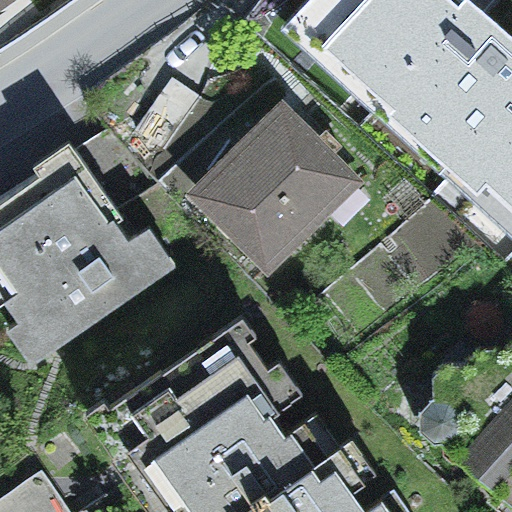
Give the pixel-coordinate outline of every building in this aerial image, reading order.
[(0,0),(0,8),(12,0),(0,0)] [(511,32),(475,0),(308,0),(281,31),(511,235),(511,32)] [(264,94),(179,182),(277,276),(362,189),(264,94)] [(72,164),(0,215),(0,263),(30,305),(3,325),(35,370),(179,267),(144,217),(122,233),(72,164)] [(340,508),(247,371),(142,442),(189,511),(380,511),(366,491),(340,508)] [(511,506),(511,382),(451,454),(511,506)] [(33,511),(24,490),(0,499),(0,511),(33,511)]
